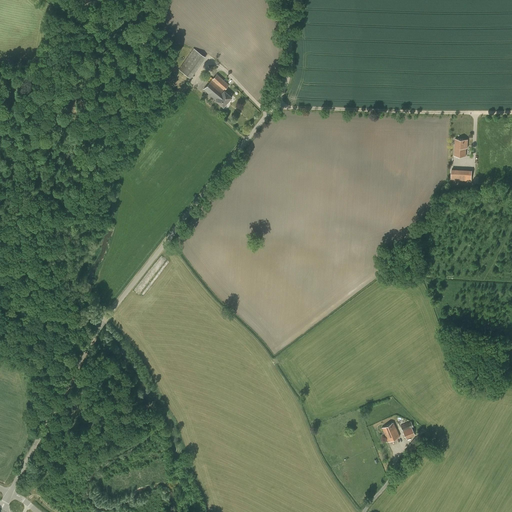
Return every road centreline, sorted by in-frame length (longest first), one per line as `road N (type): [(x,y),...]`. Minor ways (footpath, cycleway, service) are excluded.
road 1 (tertiary): [(9,493),(95,330),(282,92),(290,64),(282,0)]
road 2 (track): [(273,106),(511,112)]
